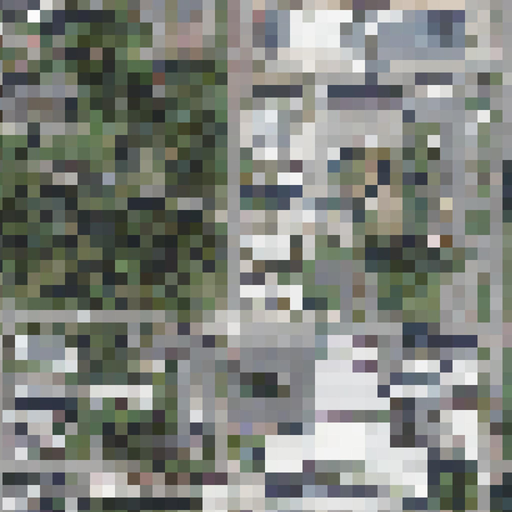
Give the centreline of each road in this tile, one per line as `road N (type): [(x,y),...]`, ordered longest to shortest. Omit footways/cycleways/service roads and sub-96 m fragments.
road 1 (unknown): [(321,127),(307,191),(229,192)]
road 2 (unknown): [(459,240),(436,239),(442,123)]
road 3 (unknown): [(442,123),(451,122),(461,138),(459,240)]
road 4 (unknown): [(321,127),(442,123)]
